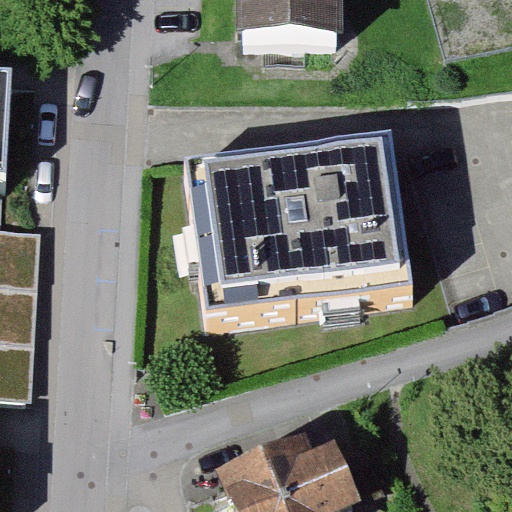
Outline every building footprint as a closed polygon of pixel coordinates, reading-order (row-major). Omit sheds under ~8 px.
[(343,0),(237,0),(238,54),(344,55),(343,0)] [(10,95),(0,94),(0,215),(6,215),(10,95)] [(382,154),(194,182),(218,338),(405,309),(382,154)] [(41,245),(0,241),(0,417),(29,419),(41,245)] [(304,453),(213,488),(222,511),(355,511),(336,460),(311,470),(304,453)]
